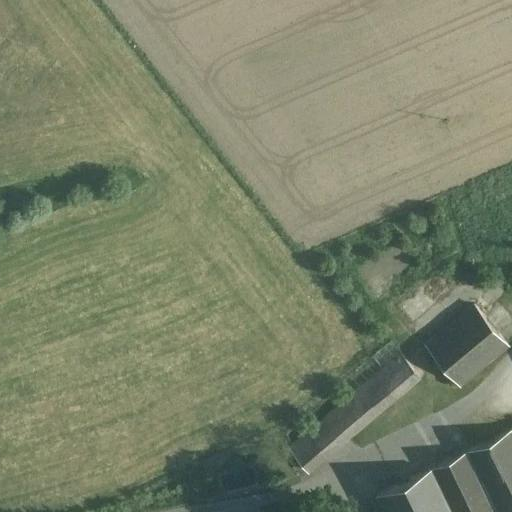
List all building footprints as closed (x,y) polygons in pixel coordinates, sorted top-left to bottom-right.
[(475,305),(426,346),(458,386),(508,344),(475,305)] [(309,433),(325,455),(419,376),(401,355),(309,433)] [(511,511),(511,428),(430,469),(450,511),(511,511)] [(325,455),(309,433),(288,450),(306,471),(325,455)] [(450,511),(430,469),(377,493),(385,511),(450,511)]
